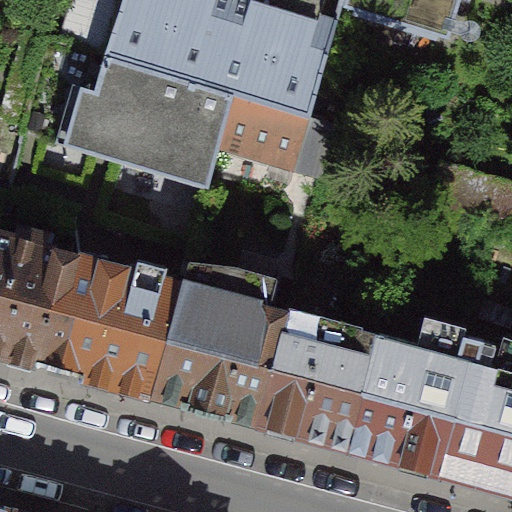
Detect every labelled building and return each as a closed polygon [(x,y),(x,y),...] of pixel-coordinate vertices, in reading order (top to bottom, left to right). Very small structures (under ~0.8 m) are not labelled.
[(123,0),(108,58),(216,89),(242,0),(123,0)] [(237,95),(311,117),(339,22),(289,7),(265,0),(242,0),(216,89),(237,95)] [(357,0),(453,28),(460,0),(357,0)] [(237,95),(216,89),(108,58),(50,41),(20,145),(24,147),(31,124),(185,169),(209,176),(205,189),(209,191),(222,145),(237,95)] [(296,167),(311,117),(237,95),(222,145),(296,167)] [(340,126),(311,117),(296,167),(325,175),(340,126)] [(511,225),(511,187),(447,166),(434,204),(510,230),(511,225)] [(0,354),(62,371),(76,320),(64,317),(80,256),(0,234),(0,354)] [(127,389),(155,396),(186,284),(154,276),(80,256),(64,317),(76,320),(62,371),(127,389)] [(155,396),(258,424),(289,312),(271,307),(278,281),(237,270),(230,296),(186,284),(155,396)] [(258,424),(350,449),(381,336),(289,312),(258,424)] [(381,336),(350,449),(442,474),(473,361),(381,336)] [(511,371),(473,361),(442,474),(511,492),(511,371)]
